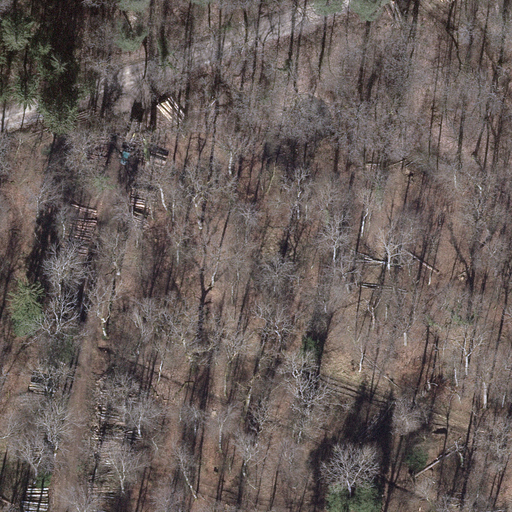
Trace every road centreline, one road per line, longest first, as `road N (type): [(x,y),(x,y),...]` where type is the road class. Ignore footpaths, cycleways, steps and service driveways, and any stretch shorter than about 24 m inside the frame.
road 1 (track): [(141,63),(58,511)]
road 2 (track): [(0,109),(332,0)]
